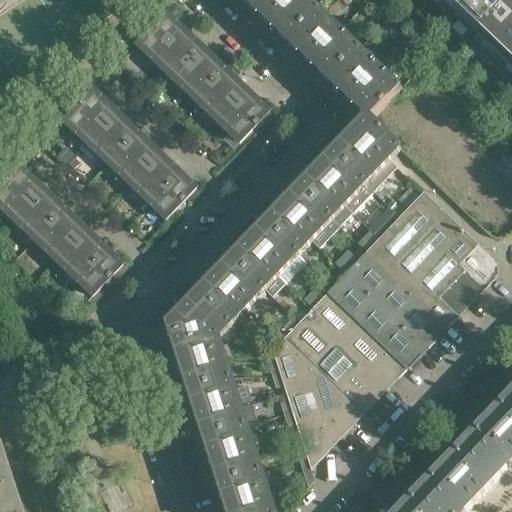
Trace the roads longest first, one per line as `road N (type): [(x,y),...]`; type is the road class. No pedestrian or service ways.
road 1 (residential): [(198,0),(310,105),(313,132),(133,321)]
road 2 (residential): [(313,511),(511,309)]
road 3 (residential): [(195,511),(133,321)]
road 4 (residential): [(0,382),(133,321)]
